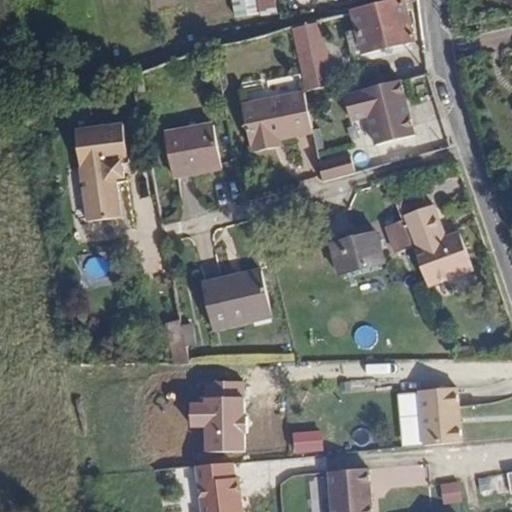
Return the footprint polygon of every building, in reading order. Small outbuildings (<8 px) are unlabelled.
[(413,42),(403,0),(402,0),(355,12),(362,43),(365,53),(402,44),(413,42)] [(362,43),(355,12),(342,15),(349,45),(362,43)] [(318,22),(291,28),(305,93),(322,89),(333,86),(318,22)] [(402,81),(346,95),(353,122),(370,118),(376,145),(415,135),(402,81)] [(280,140),(313,133),(305,93),(243,106),(252,146),(254,145),(256,153),(276,149),(282,147),(280,140)] [(130,163),(125,125),(79,130),(90,223),(122,219),(116,180),(125,179),(123,163),(130,163)] [(222,168),(214,126),(166,135),(174,177),(222,168)] [(354,156),(319,165),(323,183),(358,173),(354,156)] [(416,250),(430,287),(474,271),(461,233),(446,238),(434,204),(404,217),(406,222),(416,250)] [(411,252),(416,250),(406,222),(388,228),(398,257),(411,252)] [(385,263),(377,234),(360,238),(359,233),(347,237),(348,242),(332,246),(340,275),(385,263)] [(273,317),(262,272),(203,285),(214,331),(273,317)] [(173,349),(176,363),(189,363),(183,330),(170,333),(173,349)] [(456,360),(457,374),(479,375),(479,360),(456,360)] [(104,365),(82,365),(83,375),(104,375),(104,365)] [(458,387),(420,390),(423,444),(461,441),(458,387)] [(197,443),(195,394),(163,396),(165,445),(197,443)] [(195,466),(198,511),(238,511),(235,477),(231,478),(230,463),(195,466)] [(370,511),(367,467),(327,470),(330,511),(370,511)] [(443,481),(444,511),(462,511),(460,480),(443,481)]
